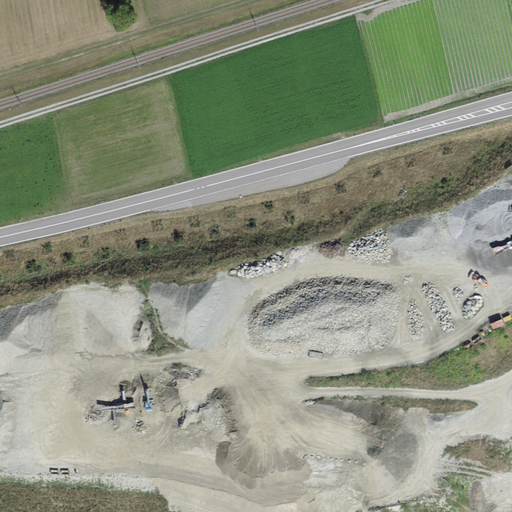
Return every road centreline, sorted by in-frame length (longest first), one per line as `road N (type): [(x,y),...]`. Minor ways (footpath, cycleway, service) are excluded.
road 1 (track): [(511,301),(481,316),(447,348),(386,366),(305,373),(161,362),(142,385),(151,460),(215,466),(246,480)]
road 2 (secondary): [(0,238),(511,104)]
road 3 (track): [(0,127),(397,0)]
road 4 (track): [(0,79),(255,0)]
road 5 (track): [(283,372),(301,394),(487,396),(511,383)]
